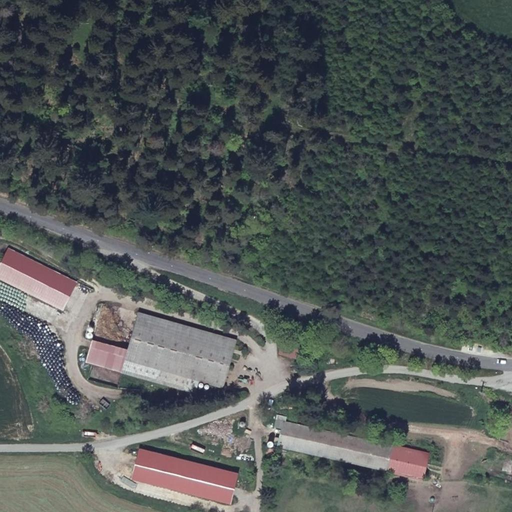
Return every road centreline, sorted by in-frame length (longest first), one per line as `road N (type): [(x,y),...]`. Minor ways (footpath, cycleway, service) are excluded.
road 1 (tertiary): [(0,209),(432,352),(511,363)]
road 2 (unclassified): [(0,450),(109,447),(329,374),(511,376)]
road 3 (track): [(255,511),(270,390)]
